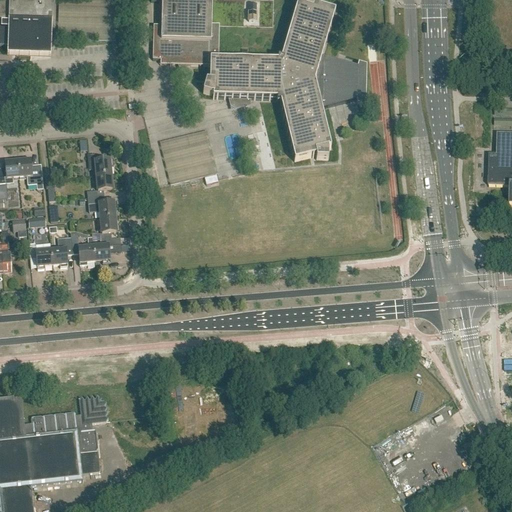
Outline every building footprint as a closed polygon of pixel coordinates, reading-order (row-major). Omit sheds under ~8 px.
[(0,0),(0,47),(8,47),(8,55),(51,57),(52,0),(0,0)] [(115,43),(116,0),(58,0),(57,41),(115,43)] [(277,64),(218,62),(219,26),(211,26),(212,0),(205,0),(161,0),(161,28),(153,27),(152,62),(160,62),(160,67),(192,68),(210,68),(209,79),(209,84),(207,84),(206,84),(203,95),(213,98),(213,101),(232,101),(234,108),(247,105),(247,101),(277,102),(277,104),(276,106),(280,105),(294,163),(310,160),(316,158),(316,161),(328,162),(328,151),(331,151),(321,110),(322,110),(328,109),(356,102),(357,106),(365,104),(366,67),(358,64),(357,68),(329,60),(322,58),(335,14),(314,8),(314,6),(315,6),(315,5),(306,0),(303,0),(299,8),(297,7),(281,61),(278,60),(277,64)] [(511,98),(511,85),(498,85),(498,94),(498,98),(511,98)] [(203,129),(156,139),(162,171),(201,162),(203,173),(214,171),(212,162),(202,164),(201,158),(209,156),(203,129)] [(511,135),(497,135),(497,157),(490,157),(489,187),(511,187),(511,194),(510,208),(511,207),(511,135)] [(96,178),(111,177),(110,169),(113,169),(112,161),(95,163),(94,156),(87,156),(89,171),(95,171),(96,178)] [(31,171),(30,161),(18,163),(19,180),(27,179),(28,188),(36,187),(37,192),(43,191),(41,168),(36,168),(36,170),(31,171)] [(13,181),(19,180),(18,163),(4,164),(5,172),(0,172),(0,186),(5,186),(13,185),(13,181)] [(87,200),(104,199),(103,193),(115,191),(115,184),(112,184),(111,177),(96,178),(97,193),(87,194),(87,200)] [(216,177),(205,180),(206,187),(218,184),(216,177)] [(49,205),(56,204),(55,190),(48,191),(49,205)] [(100,220),(115,219),(114,211),(117,211),(116,204),(104,205),(104,199),(87,200),(88,207),(99,206),(100,220)] [(35,218),(45,217),(44,209),(34,210),(35,218)] [(119,227),(116,227),(115,219),(100,220),(102,235),(99,236),(100,242),(107,241),(107,247),(108,247),(120,246),(120,240),(111,241),(111,235),(119,234),(119,227)] [(29,230),(46,229),(45,220),(29,221),(29,230)] [(27,240),(26,234),(25,222),(12,223),(13,235),(19,234),(19,241),(20,240),(26,239),(26,240),(27,240)] [(11,243),(10,235),(8,235),(7,232),(2,232),(2,244),(11,243)] [(87,267),(87,264),(94,264),(93,249),(78,250),(77,236),(70,236),(71,240),(72,256),(78,256),(80,268),(87,267)] [(67,269),(66,257),(72,256),(71,240),(58,241),(59,252),(51,253),(52,268),(60,267),(60,270),(67,269)] [(110,265),(108,247),(107,247),(107,241),(100,242),(100,248),(93,249),(94,264),(102,263),(103,266),(110,265)] [(1,256),(3,275),(11,275),(10,257),(13,256),(13,251),(8,251),(8,244),(1,245),(2,256),(1,256)] [(30,260),(36,259),(37,272),(44,271),(44,268),(52,268),(51,253),(50,245),(29,247),(30,260)] [(100,401),(97,399),(95,401),(92,399),(90,402),(89,402),(87,400),(85,402),(84,402),(81,400),(79,403),(81,417),(76,418),(75,416),(74,415),(32,419),(31,421),(31,426),(24,427),(21,399),(0,401),(0,511),(33,511),(31,489),(83,483),(82,477),(99,475),(100,473),(95,432),(94,431),(92,431),(92,426),(106,424),(107,424),(108,422),(106,420),(106,418),(107,416),(105,414),(105,413),(107,411),(104,409),(104,408),(106,406),(104,404),(104,403),(101,404),(100,401)] [(450,416),(445,419),(453,436),(458,434),(450,416)] [(143,494),(173,479),(168,470),(139,485),(143,494)]
